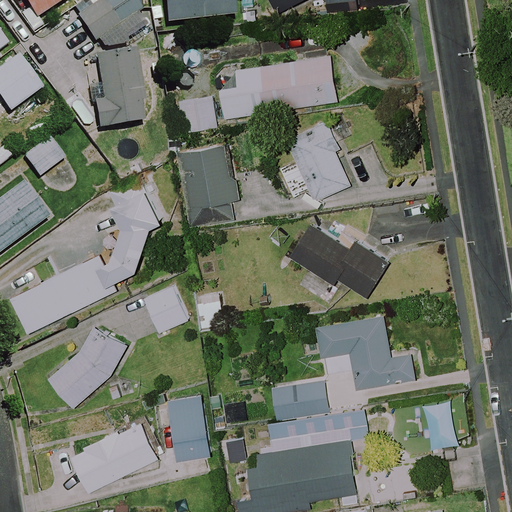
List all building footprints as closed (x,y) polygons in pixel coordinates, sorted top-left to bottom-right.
[(26,0),(39,18),(65,0),(26,0)] [(98,55),(144,28),(137,15),(143,11),(136,0),(79,0),(70,6),(85,33),(98,55)] [(232,18),(230,0),(160,0),(162,23),(232,18)] [(299,0),(268,0),(275,12),(299,0)] [(357,12),(355,0),(327,0),(330,15),(357,12)] [(133,52),(94,56),(99,102),(90,103),(94,129),(141,124),(133,52)] [(15,55),(0,66),(0,121),(41,90),(15,55)] [(337,101),(331,56),(236,69),(238,85),(220,87),(224,118),(337,101)] [(217,125),(210,95),(178,102),(185,132),(217,125)] [(340,148),(328,120),(289,137),(299,159),(280,167),(293,197),(310,190),(314,200),(351,184),(336,149),(340,148)] [(21,157),(37,179),(63,161),(47,138),(21,157)] [(237,199),(227,142),(177,150),(190,227),(233,220),(230,200),(237,199)] [(132,202),(96,219),(102,232),(115,225),(117,230),(111,248),(69,268),(11,296),(28,332),(106,295),(102,286),(138,269),(153,224),(165,218),(143,174),(124,183),(132,202)] [(0,252),(46,219),(20,183),(0,197),(0,252)] [(236,202),(239,222),(261,218),(257,198),(236,202)] [(351,249),(311,224),(291,256),(334,283),(337,278),(367,296),(389,260),(356,240),(351,249)] [(176,282),(141,297),(157,334),(192,320),(176,282)] [(224,325),(219,298),(196,302),(201,329),(224,325)] [(391,358),(384,315),(315,326),(323,374),(351,369),(356,402),(411,393),(409,380),(416,378),(412,354),(391,358)] [(127,339),(90,325),(81,350),(48,378),(74,407),(116,369),(127,339)] [(276,420),(325,413),(320,379),(271,386),(276,420)] [(244,421),(241,395),(224,397),(227,423),(244,421)] [(276,420),(268,421),(272,451),(348,440),(367,437),(363,408),(325,413),(276,420)] [(158,457),(139,419),(69,454),(88,492),(158,457)] [(240,431),(224,433),(228,462),(244,460),(240,431)] [(348,440),(272,451),(244,455),(250,498),(236,501),(237,511),(284,511),(310,508),(309,500),(340,496),(342,505),(357,503),(348,440)] [(413,494),(409,465),(369,471),(373,500),(413,494)]
